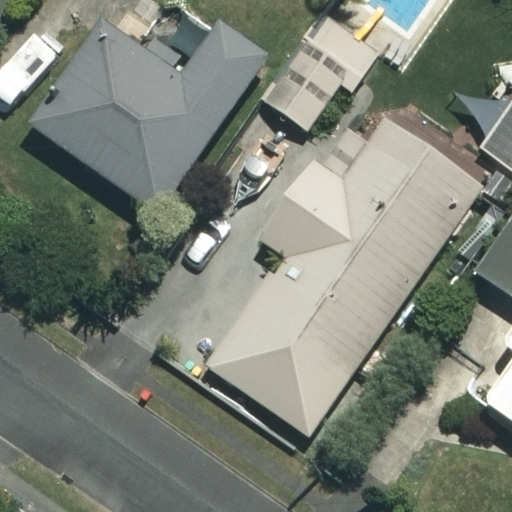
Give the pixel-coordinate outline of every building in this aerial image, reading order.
[(107,1),(26,121),(153,207),(261,48),(190,0),(159,0),(142,25),(107,1)] [(378,56),(322,16),(263,99),(309,132),(345,81),(355,89),(378,56)] [(511,72),(507,69),(459,127),(511,171),(511,72)] [(484,187),(389,118),(343,182),(311,159),(259,231),(290,253),(210,365),(306,434),(484,187)] [(511,225),(479,271),(511,295),(511,225)] [(511,331),(506,340),(511,344),(511,359),(468,423),(511,453),(511,331)]
